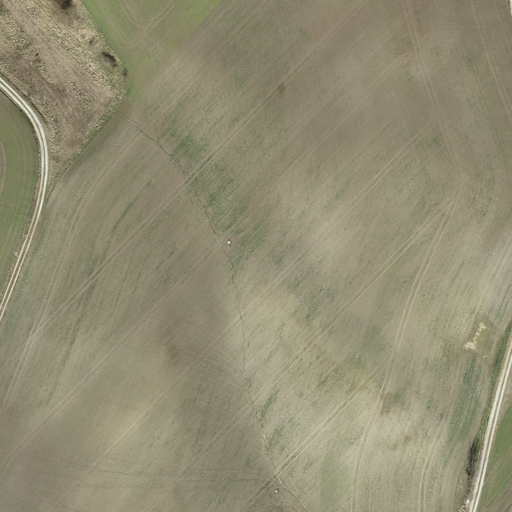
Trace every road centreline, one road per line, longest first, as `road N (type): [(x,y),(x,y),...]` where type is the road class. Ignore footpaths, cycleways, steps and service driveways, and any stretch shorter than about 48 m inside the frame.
road 1 (track): [(0,315),(36,216),(45,149),(36,122),(0,79)]
road 2 (track): [(472,511),(511,350)]
